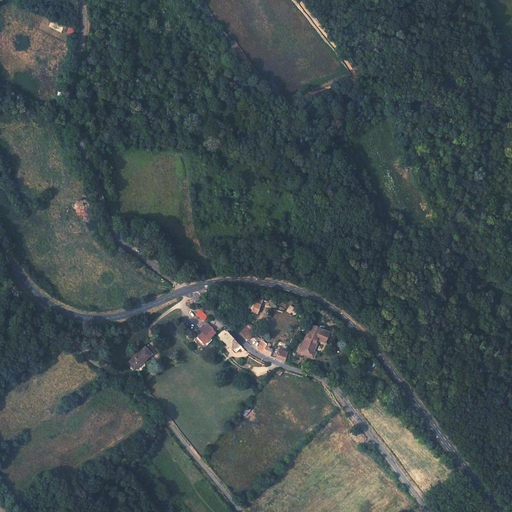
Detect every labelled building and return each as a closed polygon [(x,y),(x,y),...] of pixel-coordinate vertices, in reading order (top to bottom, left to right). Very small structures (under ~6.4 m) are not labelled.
[(250,312),(256,314),(261,301),(256,299),(254,303),(250,301),(247,308),(251,310),(250,312)] [(199,309),(195,314),(204,321),(208,316),(199,309)] [(245,325),(253,332),(256,329),(248,322),(245,325)] [(237,333),(246,340),(253,332),(245,325),(244,324),(237,333)] [(195,340),(202,346),(212,334),(209,332),(210,331),(204,326),(200,330),(199,329),(195,333),(195,340)] [(299,351),(310,356),(317,340),(326,344),(330,334),(314,326),(308,339),(305,338),(299,351)] [(218,340),(230,351),(237,344),(225,333),(218,340)] [(261,339),(259,345),(257,349),(263,353),(268,356),(271,350),(269,349),(271,345),(267,343),(261,339)] [(237,343),(237,344),(230,351),(234,354),(241,347),(237,343)] [(144,346),(126,360),(132,368),(150,353),(144,346)] [(276,359),(283,362),(288,350),(280,347),(276,359)]
